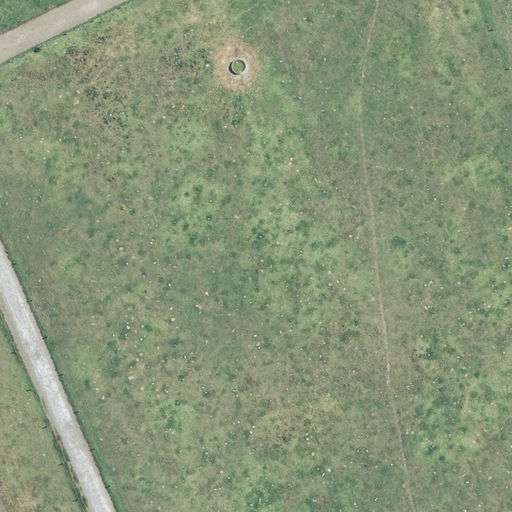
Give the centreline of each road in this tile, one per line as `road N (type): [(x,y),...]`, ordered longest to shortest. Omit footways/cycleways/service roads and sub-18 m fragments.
road 1 (track): [(0,256),(105,511)]
road 2 (track): [(111,0),(0,50)]
